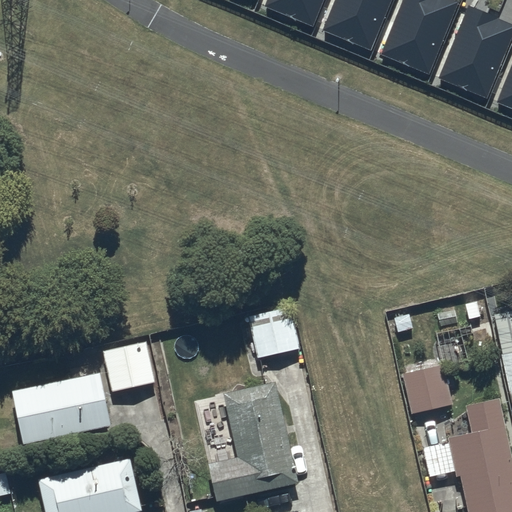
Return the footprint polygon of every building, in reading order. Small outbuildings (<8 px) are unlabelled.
[(323,0),(272,0),(271,3),(315,21),(323,0)] [(389,0),(338,0),(326,29),(370,47),(389,0)] [(457,4),(447,0),(407,0),(385,55),(429,72),(457,4)] [(511,36),(511,25),(472,9),(444,78),(488,95),(511,36)] [(511,78),(503,101),(511,105),(511,78)] [(290,302),(247,311),(256,354),(299,345),(290,302)] [(511,334),(499,337),(511,396),(511,334)] [(104,346),(112,385),(154,377),(146,338),(104,346)] [(444,359),(403,368),(412,410),(453,402),(444,359)] [(11,383),(22,436),(110,419),(99,365),(11,383)] [(206,457),(215,495),(298,477),(275,375),(222,387),(236,450),(206,457)] [(511,511),(511,456),(501,401),(468,407),(474,434),(451,438),(452,447),(425,452),(431,480),(458,474),(459,479),(464,478),(470,511),(511,511)] [(131,451),(37,472),(46,511),(109,511),(110,511),(143,504),(131,451)]
